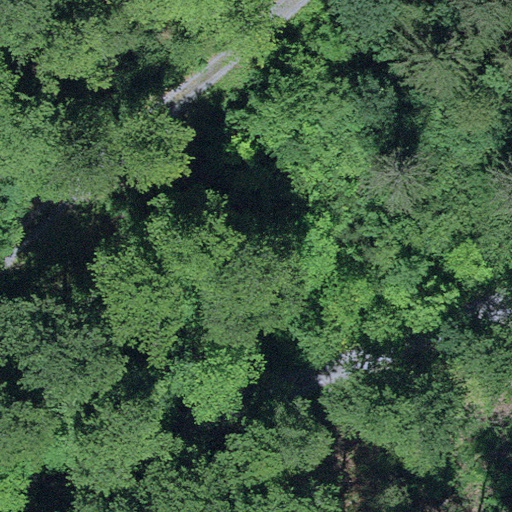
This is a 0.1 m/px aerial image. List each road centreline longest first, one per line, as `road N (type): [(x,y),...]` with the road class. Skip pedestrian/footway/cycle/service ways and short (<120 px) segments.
road 1 (unclassified): [(511,294),(0,503)]
road 2 (track): [(0,267),(304,0)]
